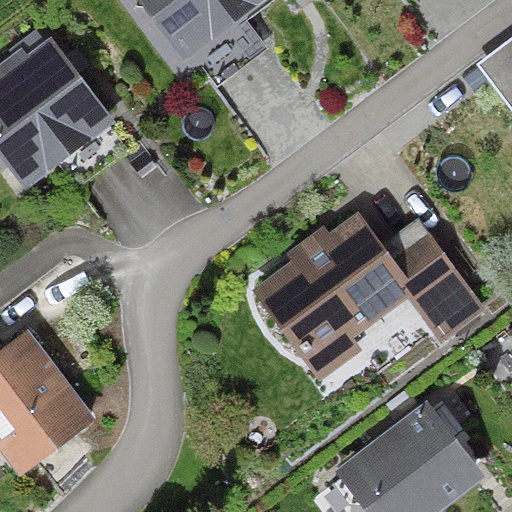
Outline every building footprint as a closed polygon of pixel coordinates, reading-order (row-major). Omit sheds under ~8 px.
[(250,0),(152,0),(187,47),(250,0)] [(511,36),(478,62),(511,107),(511,36)] [(106,120),(50,45),(0,82),(0,141),(28,178),(106,120)] [(356,219),(264,286),(310,350),(403,283),(356,219)] [(86,417),(26,338),(0,357),(0,435),(23,466),(86,417)] [(423,511),(475,473),(426,408),(345,469),(378,511),(423,511)]
